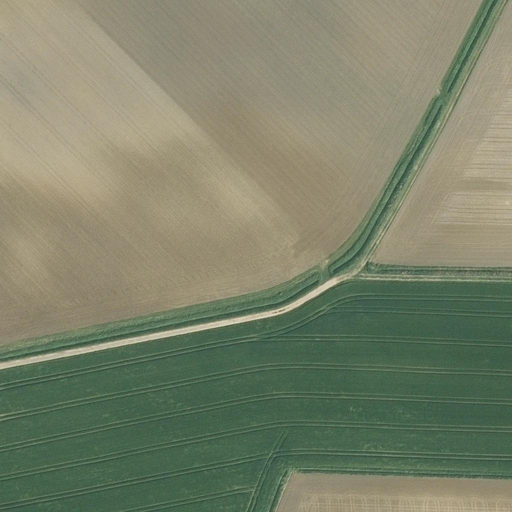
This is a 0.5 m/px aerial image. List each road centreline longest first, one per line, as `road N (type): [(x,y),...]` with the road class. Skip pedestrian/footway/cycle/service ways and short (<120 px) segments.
road 1 (track): [(505,0),(420,167),(336,284),(209,328),(0,368)]
road 2 (track): [(336,284),(511,283)]
